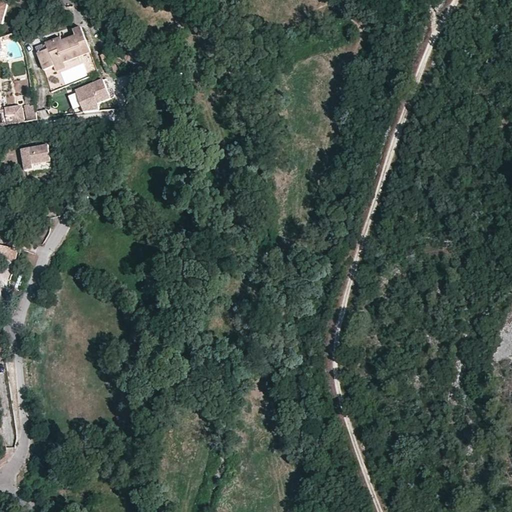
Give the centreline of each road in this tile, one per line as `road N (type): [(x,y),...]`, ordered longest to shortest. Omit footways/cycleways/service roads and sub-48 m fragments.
road 1 (residential): [(60,0),(83,7),(118,37),(134,64),(133,93),(129,115),(42,258),(18,318),(25,434),(19,458),(0,478)]
road 2 (track): [(381,511),(337,409),(328,333),(435,20),(453,0)]
road 3 (unknown): [(129,115),(0,131)]
